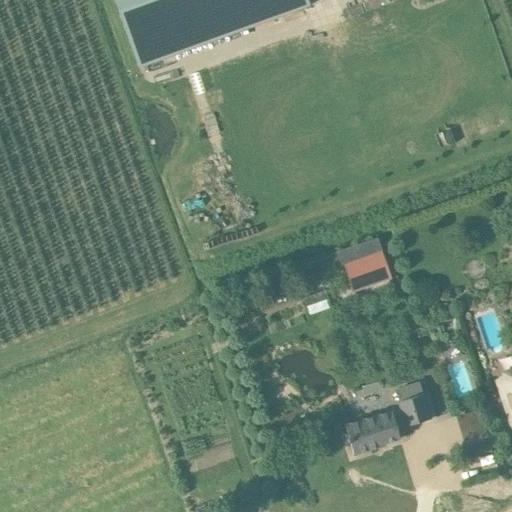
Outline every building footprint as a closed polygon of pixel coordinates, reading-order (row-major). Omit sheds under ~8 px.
[(304,0),(114,0),(138,67),(307,6),(304,0)] [(380,252),(343,265),(353,292),(390,278),(380,252)] [(500,375),(497,381),(511,426),(511,368),(500,372),(500,375)] [(347,442),(349,442),(353,455),(385,445),(384,443),(399,439),(395,426),(404,423),(405,426),(429,419),(422,394),(397,402),(400,410),(391,412),(391,411),(344,425),(348,438),(346,438),(347,442)] [(461,511),(446,453),(414,461),(426,511),(461,511)] [(493,455),(469,457),(473,511),(497,509),(493,455)] [(395,480),(378,484),(375,472),(365,474),(366,481),(369,480),(376,511),(387,511),(402,508),(395,480)]
